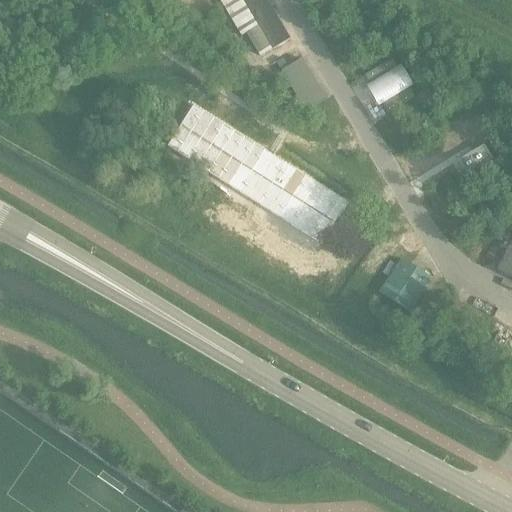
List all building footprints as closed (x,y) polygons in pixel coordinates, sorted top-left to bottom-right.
[(220,0),(242,38),(248,34),(262,58),(274,51),(274,52),(291,41),(266,0),(220,0)] [(303,61),(292,67),(316,107),(327,100),(311,74),(303,61)] [(393,61),(365,77),(371,87),(372,88),(399,71),(399,70),(398,69),(393,61)] [(410,89),(382,105),(383,106),(389,116),(416,99),(410,89)] [(274,157),(268,154),(195,107),(169,148),(321,245),(347,204),(274,157)] [(511,280),(511,244),(498,273),(511,280)] [(403,262),(381,295),(411,315),(433,282),(403,262)]
